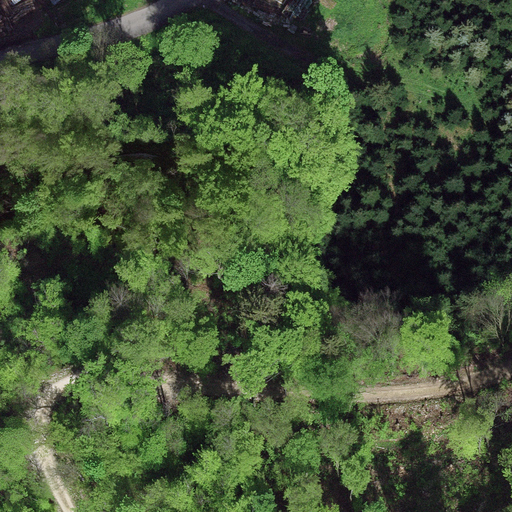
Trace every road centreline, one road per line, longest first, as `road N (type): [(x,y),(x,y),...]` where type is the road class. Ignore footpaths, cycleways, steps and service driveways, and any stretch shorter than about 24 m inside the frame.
road 1 (track): [(511,366),(484,379),(374,397),(252,394),(159,378),(69,380),(41,402),(37,438),(67,511)]
road 2 (residential): [(186,0),(165,15),(0,69)]
